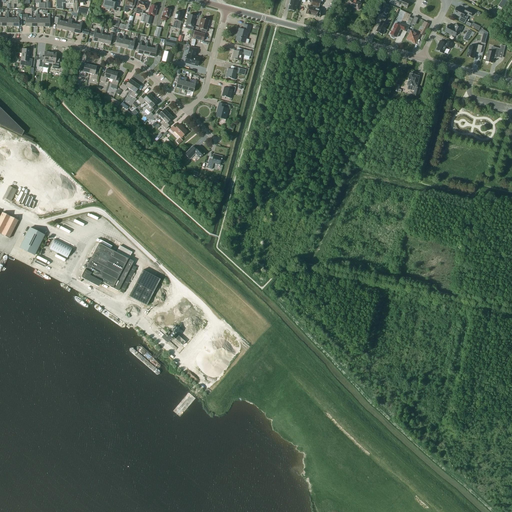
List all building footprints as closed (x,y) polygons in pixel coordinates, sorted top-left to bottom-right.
[(35,0),(35,3),(39,3),(39,8),(45,8),(45,3),(40,3),(40,0),(35,0)] [(73,3),(73,12),(77,13),(77,1),(73,1),(73,0),(56,0),(56,9),(63,10),(63,6),(63,4),(67,4),(67,1),(69,1),(69,3),(73,3)] [(116,2),(108,0),(103,0),(101,8),(106,9),(106,10),(110,11),(110,10),(119,12),(120,8),(115,7),(116,2)] [(127,12),(128,9),(133,10),(135,1),(132,0),(126,0),(123,11),(127,12)] [(300,1),(300,0),(290,0),(288,9),(296,11),(298,1),(300,1)] [(306,11),(306,13),(307,14),(309,15),(309,14),(311,15),(311,14),(313,15),(315,8),(316,7),(316,6),(316,5),(317,2),(316,2),(316,0),(312,0),(313,0),(312,1),(311,5),(313,5),(313,7),(308,6),(307,11),(306,11)] [(316,0),(316,2),(317,2),(316,5),(316,6),(316,7),(315,8),(313,15),(315,15),(315,16),(316,16),(317,16),(317,17),(319,17),(320,17),(321,15),(320,14),(322,10),(319,9),(321,1),(322,1),(322,0),(316,0)] [(348,0),(347,4),(359,10),(362,3),(360,3),(361,0),(348,0)] [(143,14),(143,11),(145,11),(147,4),(142,2),(138,1),(136,9),(135,13),(141,15),(142,15),(143,14)] [(380,15),(385,17),(391,6),(385,4),(380,15)] [(151,7),(149,7),(147,16),(146,16),(145,23),(150,25),(152,17),(151,16),(151,15),(155,16),(157,8),(155,8),(156,6),(151,5),(151,7)] [(88,9),(79,7),(78,13),(87,15),(88,9)] [(465,11),(457,7),(453,14),(460,17),(459,21),(465,24),(469,16),(471,16),(473,11),(466,8),(465,11)] [(170,10),(164,8),(163,12),(162,12),(161,16),(162,16),(161,19),(166,21),(166,17),(168,18),(170,10)] [(172,27),(176,28),(178,21),(180,21),(182,14),(181,12),(180,12),(179,13),(176,12),(174,19),(175,20),(172,27)] [(25,26),(31,26),(31,18),(31,16),(27,16),(27,14),(23,14),(23,20),(25,21),(25,26)] [(47,18),(43,17),(43,26),(50,26),(50,22),(53,22),(53,16),(50,16),(50,14),(48,14),(47,18)] [(187,20),(185,25),(184,28),(192,30),(193,27),(192,27),(194,20),(195,16),(189,14),(188,20),(187,20)] [(61,28),(63,21),(60,20),(61,16),(58,15),(58,16),(55,16),(54,22),(56,23),(55,27),(61,28)] [(61,28),(67,30),(70,18),(68,17),(67,22),(63,21),(61,28)] [(121,19),(114,17),(112,26),(118,28),(121,19)] [(205,20),(200,18),(198,28),(201,29),(200,31),(205,33),(209,21),(208,20),(207,19),(206,19),(205,20)] [(388,25),(384,23),(386,19),(383,18),(376,31),(383,35),(388,25)] [(79,24),(75,23),(73,31),(79,32),(82,20),(80,20),(79,24)] [(120,24),(119,28),(125,30),(130,31),(132,22),(127,21),(126,25),(120,24)] [(395,24),(390,34),(392,35),(391,36),(392,37),(393,38),(395,37),(395,36),(397,37),(401,29),(405,31),(407,26),(400,23),(399,25),(395,24)] [(460,32),(463,27),(456,23),(454,28),(448,25),(445,31),(455,36),(457,31),(460,32)] [(250,31),(251,26),(244,24),(243,30),(239,28),(237,33),(236,37),(235,41),(236,41),(237,41),(245,43),(245,42),(248,43),(249,39),(246,39),(246,38),(248,33),(249,34),(250,31)] [(205,34),(194,31),(192,38),(203,41),(205,34)] [(417,41),(420,35),(411,31),(407,39),(413,42),(412,43),(416,44),(417,41)] [(110,36),(106,35),(104,43),(110,44),(113,32),(111,32),(110,36)] [(133,41),(129,40),(127,48),(133,49),(136,38),(134,37),(133,41)] [(145,46),(141,45),(142,41),(140,40),(139,43),(138,43),(137,47),(139,47),(137,52),(144,53),(145,46)] [(436,50),(443,53),(447,47),(451,49),(453,43),(447,40),(445,43),(440,40),(439,44),(436,50)] [(151,47),(149,55),(156,56),(158,44),(156,44),(155,48),(151,47)] [(467,56),(474,58),(476,52),(480,53),(482,46),(476,44),(475,47),(469,46),(467,56)] [(500,49),(492,46),(491,51),(488,51),(485,61),(492,63),(495,54),(499,55),(500,52),(504,53),(505,46),(501,45),(500,49)] [(185,62),(197,66),(199,58),(195,57),(197,49),(190,47),(188,55),(187,55),(185,62)] [(20,60),(21,60),(20,63),(25,64),(25,66),(31,66),(32,59),(29,59),(30,50),(22,48),(20,60)] [(244,55),(250,57),(251,52),(240,49),(239,52),(233,50),(231,59),(240,61),(242,55),(244,55)] [(164,51),(162,61),(163,61),(169,63),(171,58),(172,53),(164,51)] [(46,62),(49,63),(50,52),(45,52),(44,57),(40,57),(39,67),(45,68),(46,62)] [(56,53),(50,52),(49,63),(53,63),(52,68),(58,69),(59,61),(55,61),(56,53)] [(86,73),(89,74),(91,65),(85,64),(83,71),(80,70),(79,76),(85,77),(86,73)] [(97,66),(91,65),(89,74),(92,74),(91,79),(97,80),(98,74),(95,73),(97,66)] [(236,73),(238,74),(245,75),(246,70),(234,67),(233,70),(228,68),(225,77),(234,79),(236,73)] [(106,78),(109,79),(112,71),(106,69),(104,76),(101,75),(99,81),(105,83),(106,78)] [(118,72),(112,71),(109,79),(112,80),(111,84),(110,88),(116,89),(117,86),(118,80),(116,79),(118,72)] [(410,73),(409,78),(408,80),(407,85),(409,85),(408,89),(415,91),(414,93),(413,95),(418,97),(420,88),(417,87),(420,76),(415,75),(415,74),(414,73),(412,72),(411,73),(410,73)] [(175,88),(181,89),(183,81),(179,80),(180,76),(178,76),(175,88)] [(127,88),(130,90),(135,82),(130,79),(126,85),(123,83),(120,88),(125,91),(127,88)] [(189,83),(187,91),(193,92),(195,85),(196,82),(196,80),(194,80),(193,84),(189,83)] [(135,82),(130,90),(132,91),(130,95),(135,99),(138,94),(136,92),(140,86),(135,82)] [(234,92),(236,87),(230,86),(229,89),(224,87),(221,96),(230,98),(232,92),(234,92)] [(147,104),(153,98),(149,93),(144,98),(142,96),(138,100),(137,101),(138,101),(142,105),(145,102),(147,104)] [(157,102),(153,98),(147,104),(149,106),(146,109),(150,113),(146,116),(145,117),(147,119),(152,114),(151,113),(155,109),(152,107),(157,102)] [(226,119),(229,109),(230,106),(219,103),(218,106),(219,106),(216,117),(226,119)] [(0,125),(32,142),(33,139),(23,133),(24,131),(1,109),(0,107),(0,125)] [(153,115),(152,114),(147,119),(148,120),(150,118),(153,121),(155,118),(157,120),(160,117),(162,119),(169,113),(164,109),(159,114),(157,112),(153,115)] [(173,117),(169,113),(162,119),(165,122),(161,125),(166,129),(170,125),(168,122),(173,117)] [(174,131),(181,138),(187,132),(179,124),(177,126),(175,124),(170,129),(173,132),(174,131)] [(156,142),(159,139),(162,135),(160,133),(154,139),(156,142)] [(184,157),(188,161),(195,154),(200,158),(206,152),(200,145),(196,149),(194,147),(184,157)] [(220,165),(221,162),(222,156),(214,154),(212,159),(209,158),(207,168),(212,169),(213,163),(220,165)] [(17,190),(9,187),(3,198),(11,202),(17,190)] [(18,220),(2,212),(0,216),(0,233),(9,238),(18,220)] [(46,235),(31,228),(21,248),(36,255),(46,235)] [(55,239),(50,249),(67,258),(73,248),(55,239)] [(87,266),(83,273),(81,277),(98,287),(99,286),(101,282),(118,291),(122,293),(136,267),(131,265),(133,261),(128,259),(132,252),(120,246),(116,252),(99,243),(88,263),(86,262),(85,265),(87,266)] [(143,270),(129,297),(147,306),(160,279),(143,270)] [(186,342),(179,337),(170,329),(162,339),(167,344),(173,337),(176,340),(182,345),(186,342)]
